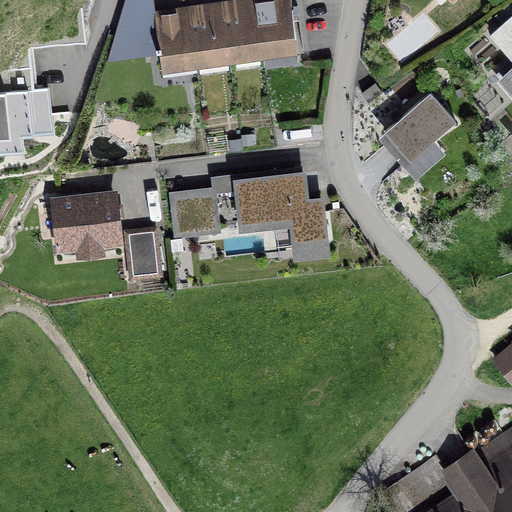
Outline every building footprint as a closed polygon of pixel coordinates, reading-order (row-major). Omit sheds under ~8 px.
[(162,65),(196,61),(190,11),(172,14),(155,16),(152,0),(125,0),(110,54),(157,52),(158,56),(161,56),(162,65)] [(263,52),(297,47),(293,22),(289,0),(268,0),(256,2),(263,52)] [(229,56),(263,52),(256,2),(239,4),(223,7),(229,56)] [(196,61),(229,56),(223,7),(206,9),(190,11),(196,61)] [(511,14),(490,34),(511,59),(511,67),(503,76),(511,86),(511,14)] [(376,83),(362,93),(369,102),(382,92),(376,83)] [(0,139),(53,133),(48,87),(0,92),(0,139)] [(456,120),(431,91),(403,115),(385,131),(400,148),(410,160),(456,120)] [(237,180),(242,220),(292,215),(295,239),(325,236),(321,198),(306,200),(303,173),(289,175),(237,180)] [(100,241),(120,239),(116,209),(114,194),(79,199),(55,201),(60,246),(80,244),(81,253),(101,251),(100,241)] [(176,235),(220,230),(217,199),(172,204),(176,235)] [(142,239),(129,241),(133,274),(159,271),(155,238),(142,239)] [(511,347),(496,361),(511,381),(511,347)] [(432,511),(511,511),(511,433),(477,457),(472,450),(442,470),(459,495),(432,511)]
